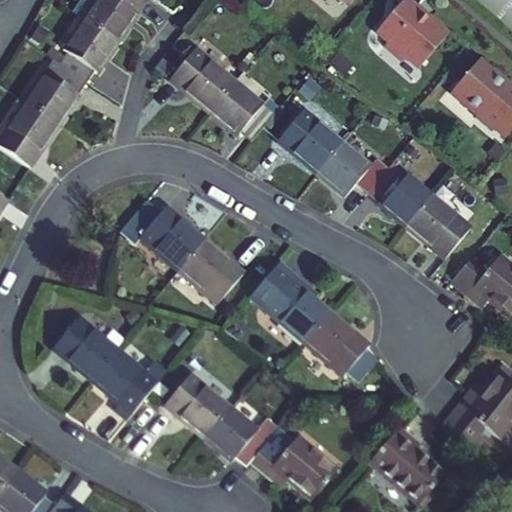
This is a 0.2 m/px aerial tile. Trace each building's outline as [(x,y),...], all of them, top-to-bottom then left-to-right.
[(98,0),(85,19),(118,42),(145,1),(144,0),(98,0)] [(408,0),(403,0),(376,32),(388,42),(384,47),(403,63),(406,58),(419,68),(449,33),(429,17),(427,19),(419,12),(419,9),(408,0)] [(420,9),(419,9),(419,12),(427,19),(429,17),(420,9)] [(61,66),(86,83),(94,72),(96,73),(118,42),(85,19),(63,51),(68,55),(61,66)] [(184,94),(211,63),(195,50),(169,81),(184,94)] [(480,58),(476,63),(489,74),(493,70),(480,58)] [(25,104),(57,126),(86,83),(61,66),(54,61),(25,104)] [(235,83),(211,63),(184,94),(208,114),(235,83)] [(456,86),(469,97),(464,103),(478,114),(475,117),(492,131),(494,129),(505,138),(511,130),(511,94),(506,89),(510,84),(493,70),(489,74),(476,63),(456,86)] [(239,133),(262,106),(235,83),(208,114),(236,137),(239,133)] [(469,97),(456,86),(451,92),(464,103),(469,97)] [(57,126),(25,104),(0,139),(0,148),(29,168),(57,126)] [(273,115),(262,106),(239,133),(250,143),(273,115)] [(293,155),(318,125),(302,111),(277,142),(293,155)] [(342,144),(318,125),(293,155),(317,174),(342,144)] [(345,198),(355,185),(370,167),(342,144),(317,174),(345,198)] [(370,167),(355,185),(366,195),(387,170),(375,161),(370,167)] [(378,204),(403,174),(391,164),(387,170),(366,195),(378,204)] [(431,197),(403,174),(378,204),(406,227),(431,197)] [(406,227),(431,248),(455,217),(431,197),(406,227)] [(134,245),(140,238),(160,214),(146,202),(119,233),(134,245)] [(165,208),(160,214),(140,238),(179,271),(204,242),(165,208)] [(455,217),(431,248),(446,260),(470,230),(455,217)] [(243,275),(204,242),(179,271),(217,305),(243,275)] [(471,260),(451,283),(481,309),(489,300),(511,320),(511,268),(499,258),(486,273),(471,260)] [(280,262),(250,297),(265,310),(291,281),(295,275),(280,262)] [(291,281),(265,310),(304,344),(329,314),(291,281)] [(343,377),(345,374),(365,351),(368,347),(329,314),(304,344),(343,377)] [(52,349),(69,363),(94,333),(77,319),(52,349)] [(94,333),(69,363),(92,382),(117,351),(94,333)] [(119,404),(144,374),(117,351),(92,382),(119,404)] [(365,351),(345,374),(357,384),(377,361),(365,351)] [(144,374),(119,404),(114,411),(126,421),(165,374),(153,363),(144,374)] [(496,371),(499,374),(511,384),(511,372),(501,364),(496,371)] [(471,391),(441,430),(467,451),(485,428),(491,432),(499,439),(511,421),(511,384),(499,374),(486,391),(480,398),(471,391)] [(164,406),(180,419),(205,389),(189,376),(164,406)] [(477,384),(471,391),(480,398),(486,391),(477,384)] [(205,389),(180,419),(203,439),(228,408),(205,389)] [(232,462),(234,458),(257,431),(228,408),(203,439),(232,462)] [(257,431),(234,458),(245,468),(249,463),(278,429),(267,419),(257,431)] [(398,426),(368,462),(418,503),(443,473),(415,449),(419,444),(398,426)] [(278,429),(249,463),(279,488),(286,479),(310,499),(335,469),(296,437),(293,441),(278,429)] [(511,449),(499,439),(491,432),(484,441),(505,458),(511,449)] [(0,494),(17,472),(0,458),(0,494)] [(0,494),(0,508),(5,511),(33,511),(44,498),(47,494),(17,472),(0,494)] [(77,511),(80,509),(63,496),(55,506),(50,511),(77,511)] [(44,498),(33,511),(50,511),(55,506),(44,498)]
